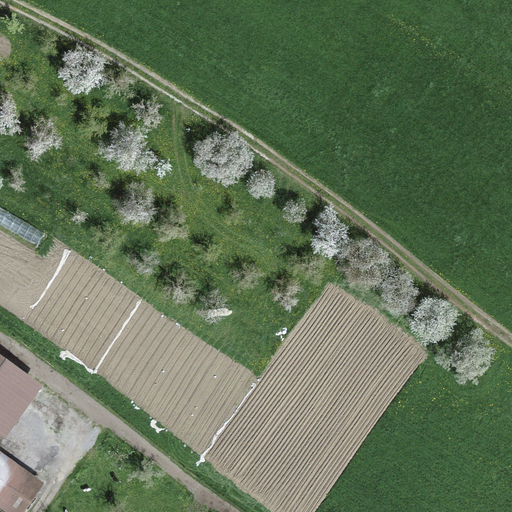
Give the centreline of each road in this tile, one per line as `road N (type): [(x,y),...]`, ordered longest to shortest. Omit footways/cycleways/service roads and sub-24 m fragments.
road 1 (track): [(511,342),(195,104),(10,0)]
road 2 (track): [(0,339),(233,511)]
